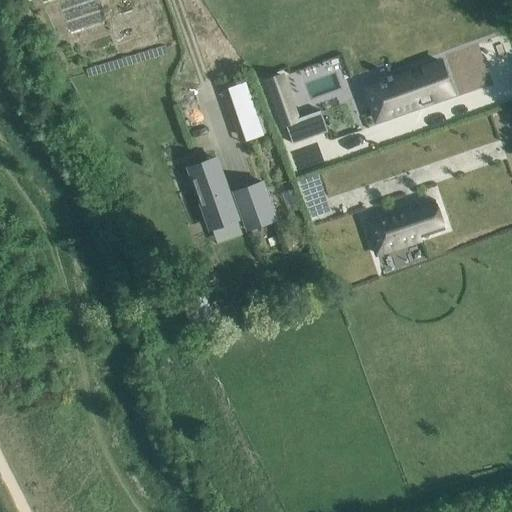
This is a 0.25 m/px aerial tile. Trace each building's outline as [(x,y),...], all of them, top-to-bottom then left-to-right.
[(390,80),(367,89),(378,119),(422,103),(422,104),(433,100),(433,99),(453,92),(442,62),(423,68),(394,79),(392,74),(388,75),(390,80)] [(283,76),(268,81),(283,124),(286,122),(293,144),(329,131),(322,111),(321,110),(298,118),(283,76)] [(246,82),(223,89),(233,120),(256,112),(246,82)] [(298,178),(312,221),(394,195),(380,152),(298,178)] [(237,197),(231,200),(216,157),(189,167),(194,180),(195,180),(212,228),(221,224),(237,219),(238,219),(234,208),(240,205),(249,229),(276,220),(262,181),(235,191),(237,197)] [(435,232),(446,228),(436,200),(411,208),(410,206),(366,220),(378,254),(421,239),(420,237),(435,232)]
